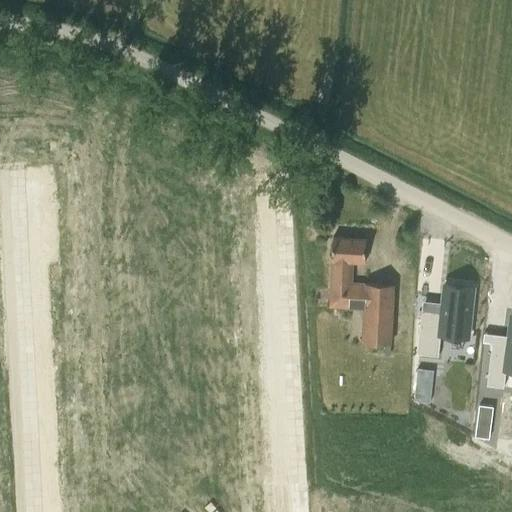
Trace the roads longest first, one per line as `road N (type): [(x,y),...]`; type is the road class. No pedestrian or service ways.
road 1 (unclassified): [(0,21),(90,38),(511,247)]
road 2 (residential): [(23,168),(45,511)]
road 3 (residential): [(269,183),(286,511)]
